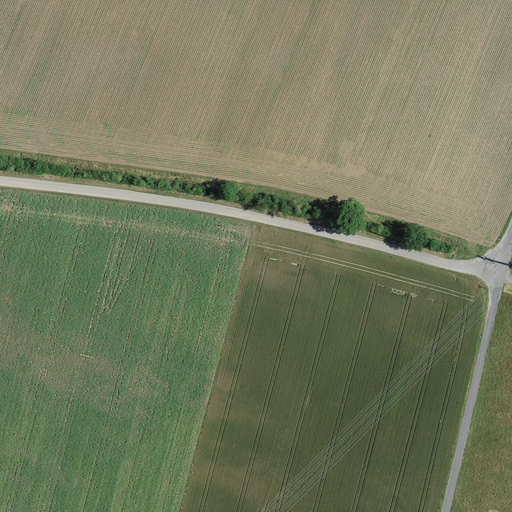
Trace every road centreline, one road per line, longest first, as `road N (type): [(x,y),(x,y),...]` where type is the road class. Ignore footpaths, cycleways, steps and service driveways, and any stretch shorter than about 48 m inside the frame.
road 1 (residential): [(495,273),(224,212),(0,182)]
road 2 (unclassified): [(495,273),(446,511)]
